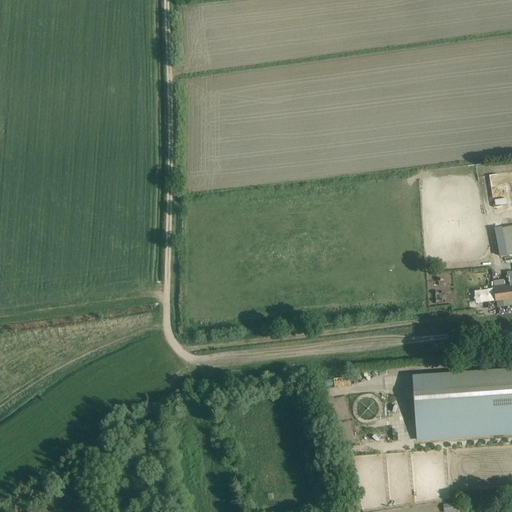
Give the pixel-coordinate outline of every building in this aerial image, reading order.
[(511,253),(511,225),(501,227),(506,255),(511,253)] [(496,300),(511,298),(511,270),(507,271),(507,281),(509,280),(509,283),(504,283),(504,279),(493,280),(496,300)] [(474,302),(494,300),(492,286),(472,289),(474,302)] [(417,441),(511,433),(511,369),(412,377),(417,441)] [(455,502),(443,504),(444,511),(451,511),(457,511),(455,502)]
